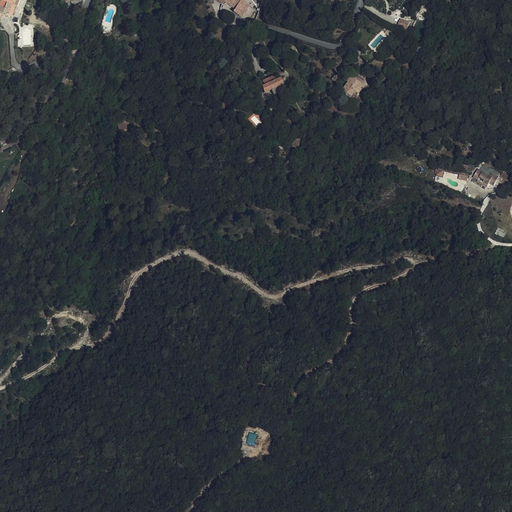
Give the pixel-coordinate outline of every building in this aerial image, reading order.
[(14,0),(1,0),(0,5),(0,26),(3,27),(5,21),(9,22),(9,21),(13,22),(15,17),(17,17),(19,13),(21,4),(19,3),(14,2),(14,0)] [(230,0),(223,0),(217,10),(224,14),(226,12),(237,20),(236,22),(244,27),(252,14),(244,9),(246,7),(235,0),(234,0),(233,2),(230,0)] [(329,0),(330,1),(328,2),(333,6),(337,6),(338,8),(347,5),(347,3),(353,1),(352,0),(329,0)] [(401,18),(397,27),(407,31),(410,22),(401,18)] [(356,100),(360,103),(365,95),(357,90),(355,88),(350,85),(347,91),(349,92),(343,100),(352,106),(356,100)] [(276,91),(273,86),(261,91),(264,96),(261,97),(264,104),(270,101),(273,106),(282,102),(279,96),(282,95),(279,89),(276,91)] [(125,129),(117,130),(118,136),(118,138),(126,137),(125,129)] [(119,145),(127,145),(126,137),(118,138),(119,140),(119,145)] [(476,171),(471,179),(476,182),(474,184),(484,190),(487,185),(491,188),(496,180),(489,176),(487,179),(483,177),(484,176),(476,171)] [(508,186),(511,183),(511,182),(500,174),(497,178),(508,186)]
